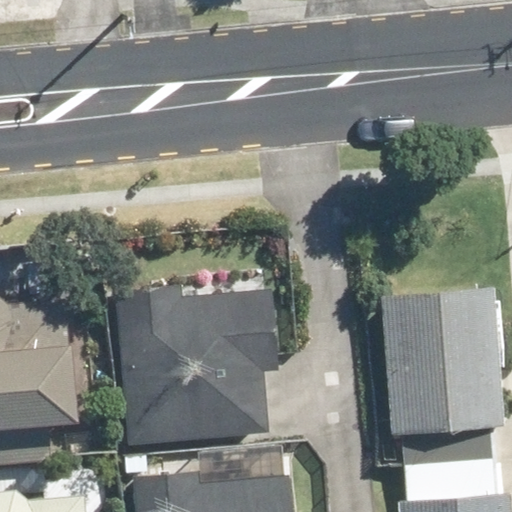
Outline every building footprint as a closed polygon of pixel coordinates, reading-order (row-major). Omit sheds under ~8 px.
[(178,277),(115,282),(126,438),(265,427),(260,366),(273,365),(267,283),(179,291),(178,277)] [(488,281),(380,288),(391,428),(401,428),(402,462),(490,456),(487,419),(498,418),(488,281)] [(42,411),(71,409),(61,294),(5,299),(0,293),(0,458),(46,454),(42,411)] [(404,491),(395,493),(396,511),(507,511),(506,484),(492,486),(490,456),(402,462),(404,491)] [(194,464),(147,466),(148,481),(133,482),(134,511),(288,511),(285,472),(195,477),(194,464)] [(80,511),(79,492),(25,496),(13,486),(0,486),(0,511),(80,511)]
